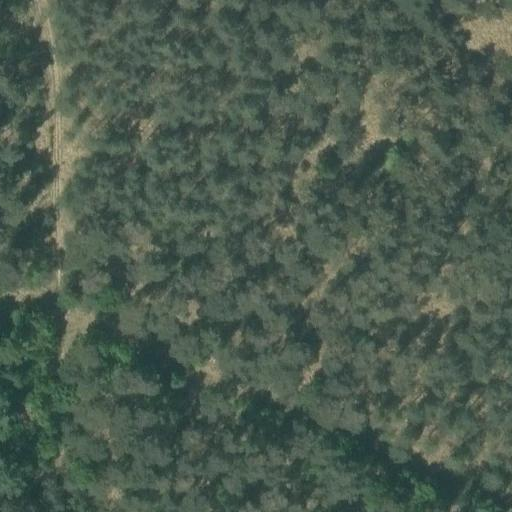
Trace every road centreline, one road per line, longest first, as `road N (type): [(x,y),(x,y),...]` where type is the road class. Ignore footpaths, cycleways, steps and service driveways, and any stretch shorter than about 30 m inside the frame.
road 1 (track): [(0,302),(54,302),(126,321),(298,406),(511,495)]
road 2 (track): [(75,511),(53,292),(51,120),(31,0)]
